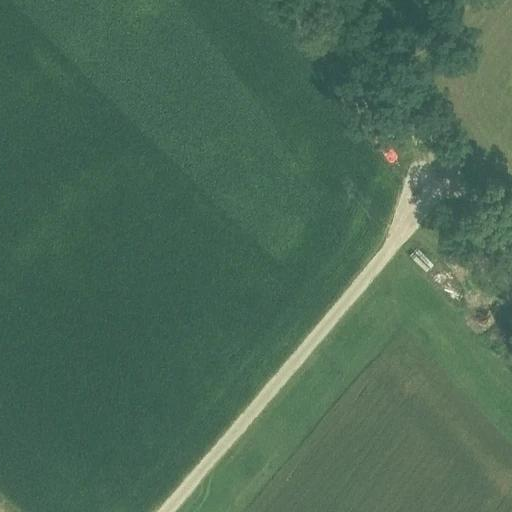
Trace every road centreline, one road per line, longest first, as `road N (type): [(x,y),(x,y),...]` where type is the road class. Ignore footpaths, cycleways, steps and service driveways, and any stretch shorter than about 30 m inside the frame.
road 1 (track): [(458,175),(167,511)]
road 2 (track): [(329,0),(458,175)]
